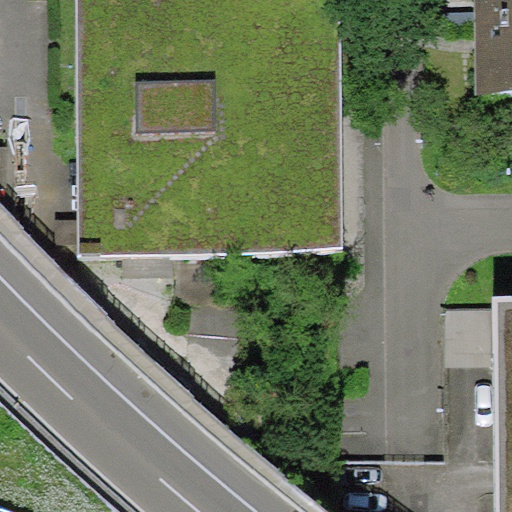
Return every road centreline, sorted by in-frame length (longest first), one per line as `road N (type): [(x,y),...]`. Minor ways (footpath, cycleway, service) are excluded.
road 1 (motorway): [(202,511),(0,327)]
road 2 (residential): [(409,226),(414,458)]
road 3 (residential): [(406,0),(409,226)]
